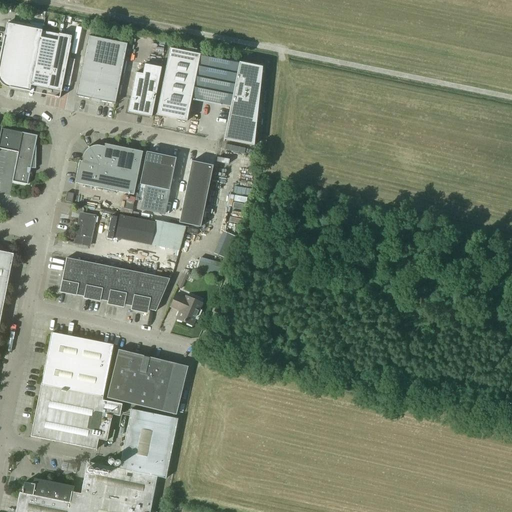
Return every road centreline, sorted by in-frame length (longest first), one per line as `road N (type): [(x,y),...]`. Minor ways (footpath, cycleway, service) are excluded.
road 1 (track): [(511,323),(245,253),(203,346)]
road 2 (track): [(194,345),(511,421)]
road 3 (unclassified): [(29,305),(194,345)]
road 4 (unclassified): [(218,151),(68,117)]
road 5 (unclassified): [(2,439),(29,305)]
